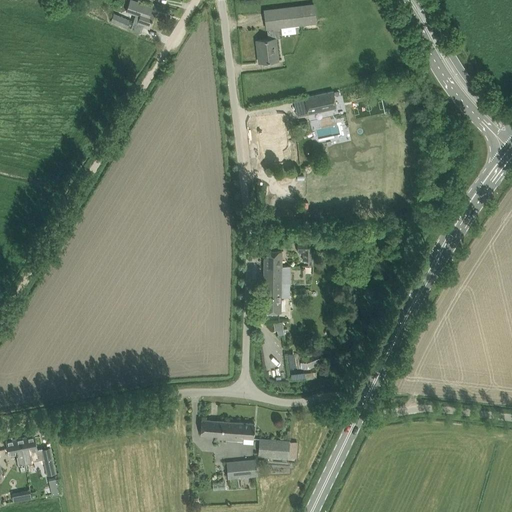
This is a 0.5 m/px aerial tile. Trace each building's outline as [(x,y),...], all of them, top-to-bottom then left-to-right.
[(121,17),(118,24),(127,28),(128,25),(132,27),(132,29),(131,28),(131,29),(141,32),(139,31),(140,27),(141,25),(150,28),(154,15),(151,13),(153,7),(143,4),(132,0),(129,0),(126,11),(131,13),(136,15),(133,23),(133,24),(129,23),(130,21),(121,17)] [(259,62),(269,61),(277,60),(274,38),(282,38),(281,27),(316,22),(314,4),(264,10),(268,39),(256,40),(259,62)] [(308,113),(337,107),(333,91),(304,98),(308,113)] [(283,159),(280,142),(282,141),(281,135),(280,135),(277,116),(256,119),(262,159),(272,158),(272,161),(275,162),(281,161),(283,159)] [(313,242),(297,242),(297,251),(303,251),(303,260),(308,260),(308,264),(313,264),(313,260),(313,242)] [(281,266),(281,251),(264,251),(264,266),(281,266)] [(264,266),(264,312),(281,312),(281,297),(288,297),(289,267),(281,266),(264,266)] [(296,297),(306,296),(305,287),(295,288),(296,297)] [(282,321),(274,323),(275,330),(277,330),(278,336),(284,335),(282,321)] [(253,439),(254,433),(255,423),(201,419),(200,434),(217,435),(216,438),(243,440),(243,438),(253,439)] [(34,435),(20,438),(23,453),(25,462),(44,459),(48,475),(55,473),(50,448),(42,450),(42,449),(37,450),(34,435)] [(13,439),(12,438),(11,437),(7,438),(7,439),(7,440),(6,440),(8,455),(15,454),(18,470),(26,469),(25,462),(20,438),(13,439)] [(296,458),(297,442),(290,441),(259,438),(258,455),(279,457),(289,458),(289,457),(296,458)] [(226,461),(228,479),(257,476),(256,460),(256,458),(226,461)] [(56,479),(49,480),(52,495),(59,493),(59,494),(60,493),(57,478),(56,479)] [(30,491),(14,494),(15,501),(31,498),(30,491)]
